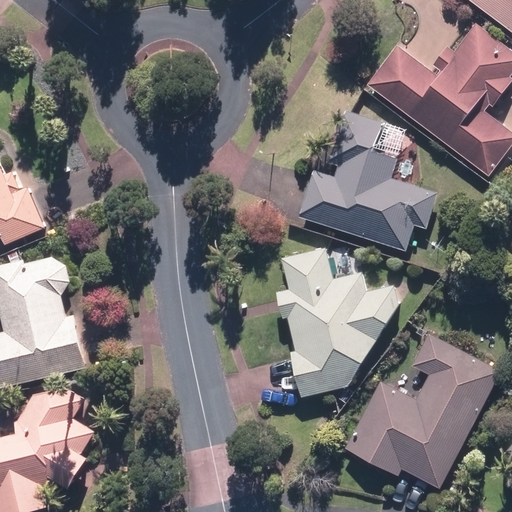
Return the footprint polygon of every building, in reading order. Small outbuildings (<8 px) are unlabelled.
[(511,0),(470,0),(511,30),(511,0)] [(398,45),(367,85),(490,179),(511,150),(511,130),(503,124),(511,111),(511,107),(500,98),(511,82),(511,80),(510,79),(511,77),(511,49),(476,23),(457,48),(449,41),(437,56),(449,65),(440,77),(398,45)] [(319,168),(303,218),(407,251),(416,222),(431,226),(441,193),(411,184),(424,141),(345,116),(333,154),(346,158),(340,175),(319,168)] [(0,234),(5,248),(46,232),(29,188),(13,194),(0,161),(0,234)] [(329,253),(285,261),(291,292),(280,294),(285,324),(292,322),(298,351),(291,352),(300,399),(354,389),(350,370),(385,363),(379,330),(400,326),(392,285),(371,289),(367,267),(333,274),(329,253)] [(0,335),(0,389),(88,368),(76,315),(68,317),(65,296),(72,279),(70,267),(58,260),(28,267),(26,259),(0,265),(0,304),(7,334),(0,335)] [(437,482),(492,379),(497,369),(431,334),(413,367),(431,376),(416,404),(379,385),(345,450),(400,479),(406,466),(437,482)] [(18,424),(0,427),(0,500),(2,500),(3,511),(46,511),(44,484),(59,482),(73,491),(90,463),(82,458),(97,433),(80,423),(95,399),(41,389),(18,424)]
